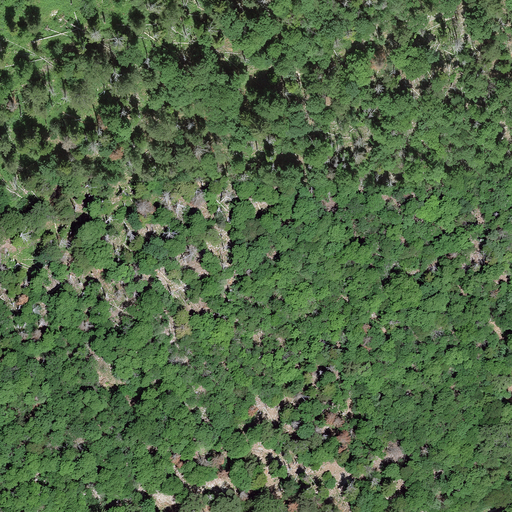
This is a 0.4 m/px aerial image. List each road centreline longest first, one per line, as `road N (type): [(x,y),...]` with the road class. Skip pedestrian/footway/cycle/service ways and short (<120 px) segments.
road 1 (track): [(460,0),(300,61)]
road 2 (track): [(0,94),(97,10)]
